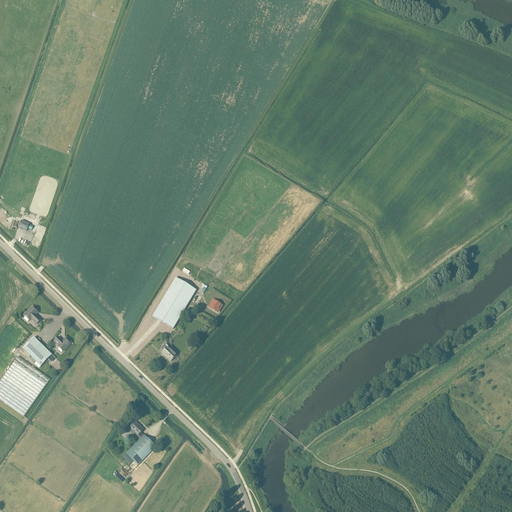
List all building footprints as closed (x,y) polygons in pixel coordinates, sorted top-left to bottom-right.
[(30,225),(21,221),(18,228),(27,231),(30,225)] [(154,314),(152,317),(163,323),(166,318),(176,325),(173,330),(191,299),(196,291),(175,279),(160,305),(154,314)] [(213,301),(209,307),(218,313),(222,306),(213,301)] [(36,316),(38,313),(32,308),(24,316),(30,322),(31,321),(32,321),(33,322),(37,325),(41,321),(37,317),(37,318),(36,316)] [(41,367),(47,361),(49,363),(50,362),(51,363),(55,359),(45,349),(35,338),(23,350),(41,367)] [(59,338),(55,342),(59,346),(58,347),(63,352),(71,345),(65,340),(63,343),(62,342),(62,341),(59,338)] [(161,350),(163,352),(161,354),(170,362),(176,356),(167,348),(168,347),(166,345),(161,350)] [(34,369),(17,358),(0,382),(0,400),(24,417),(49,380),(34,369)] [(141,439),(122,459),(129,466),(133,461),(135,464),(138,466),(139,465),(141,463),(156,447),(141,433),(143,431),(139,426),(138,426),(139,425),(135,422),(127,430),(133,436),(135,434),(138,437),(138,436),(141,439)]
